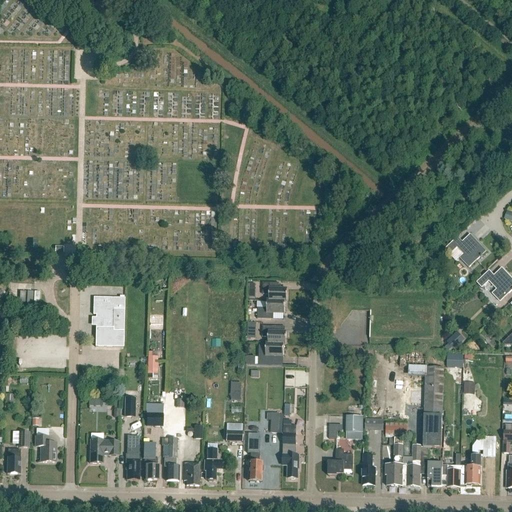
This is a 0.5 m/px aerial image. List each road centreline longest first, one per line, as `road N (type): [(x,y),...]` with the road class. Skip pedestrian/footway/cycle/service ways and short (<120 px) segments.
road 1 (residential): [(309,501),(317,295),(354,245),(511,94)]
road 2 (residential): [(309,501),(69,495)]
road 3 (residential): [(69,495),(73,328)]
road 4 (residential): [(511,506),(364,503)]
road 5 (residential): [(73,328),(74,274),(56,272),(47,291),(66,323)]
